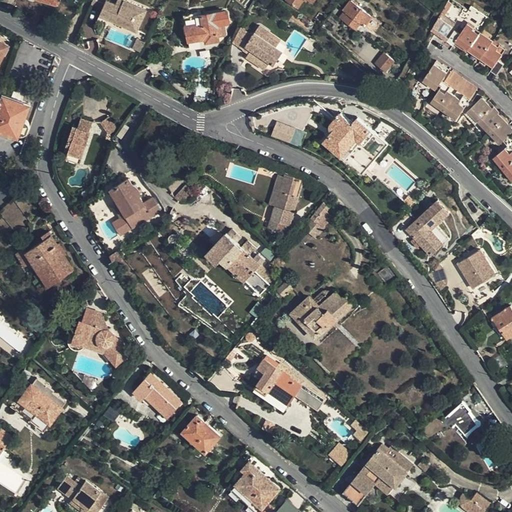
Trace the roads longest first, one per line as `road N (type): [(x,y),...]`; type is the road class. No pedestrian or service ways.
road 1 (residential): [(339,511),(187,380),(125,309),(45,174),(62,87)]
road 2 (residential): [(221,120),(321,170),(362,205),(511,416)]
road 3 (tertiary): [(221,120),(296,90),(376,102),(511,217)]
road 4 (tertiary): [(78,56),(189,118),(221,120)]
road 5 (unknown): [(157,100),(133,154),(185,211)]
road 6 (residential): [(62,87),(23,169),(0,194)]
